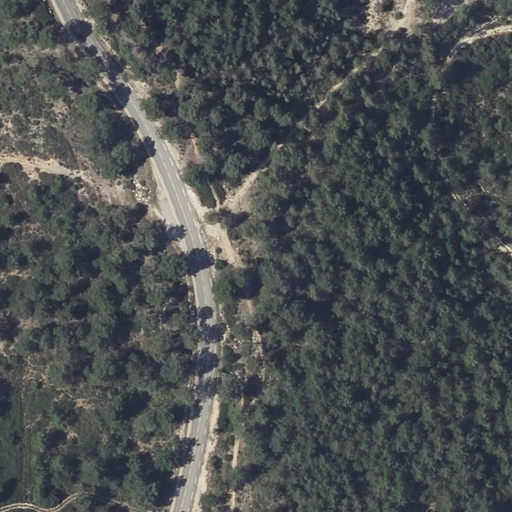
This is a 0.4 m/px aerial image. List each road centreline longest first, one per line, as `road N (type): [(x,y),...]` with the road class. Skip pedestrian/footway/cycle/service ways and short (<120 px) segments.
road 1 (secondary): [(62,0),(143,120),(196,248),(208,350),(180,511)]
road 2 (track): [(511,29),(466,43),(441,108),(442,157),(463,199),(511,240)]
